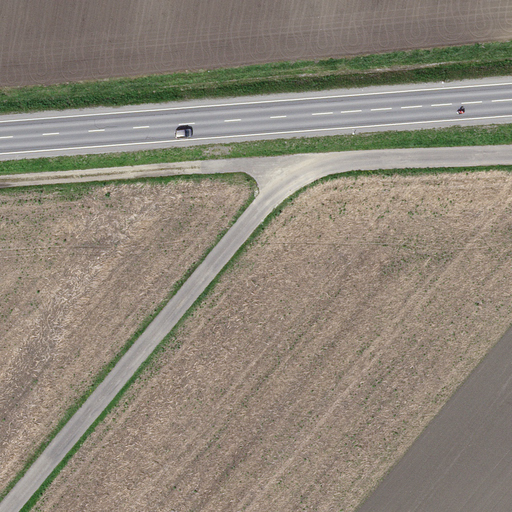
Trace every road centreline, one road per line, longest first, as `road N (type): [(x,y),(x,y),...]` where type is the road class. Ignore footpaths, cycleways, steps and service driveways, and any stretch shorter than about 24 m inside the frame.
road 1 (track): [(0,95),(511,56)]
road 2 (secondary): [(0,137),(511,99)]
road 3 (track): [(7,511),(294,172)]
road 4 (track): [(0,193),(294,172)]
road 5 (track): [(294,172),(511,161)]
